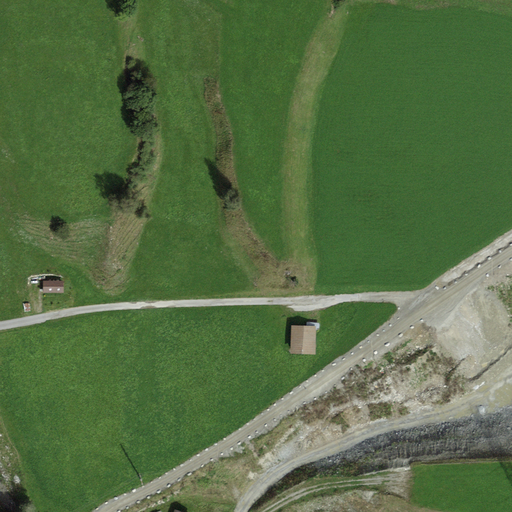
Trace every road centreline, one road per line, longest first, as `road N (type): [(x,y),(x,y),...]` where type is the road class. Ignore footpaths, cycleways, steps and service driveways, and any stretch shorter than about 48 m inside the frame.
road 1 (track): [(0,327),(111,308),(373,296)]
road 2 (track): [(373,296),(342,349),(283,405),(102,511)]
road 3 (track): [(268,511),(320,479),(387,458),(511,456)]
road 4 (track): [(373,296),(511,189)]
road 5 (unknown): [(0,417),(56,501),(84,511)]
